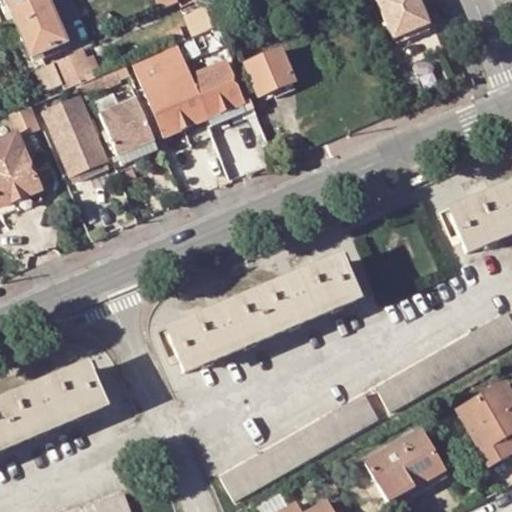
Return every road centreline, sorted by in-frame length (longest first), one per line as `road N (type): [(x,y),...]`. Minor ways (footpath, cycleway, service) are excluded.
road 1 (secondary): [(511,99),(102,278)]
road 2 (residential): [(201,511),(102,278)]
